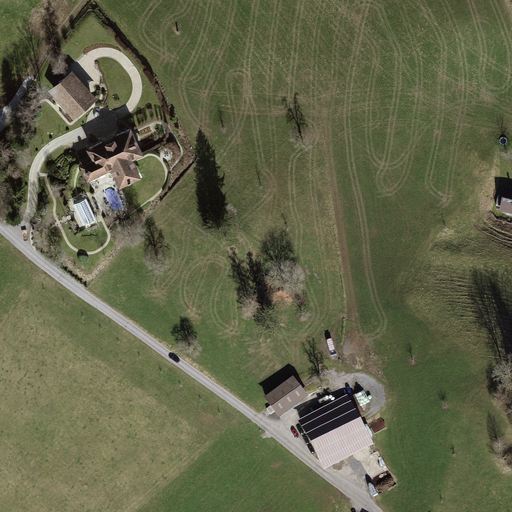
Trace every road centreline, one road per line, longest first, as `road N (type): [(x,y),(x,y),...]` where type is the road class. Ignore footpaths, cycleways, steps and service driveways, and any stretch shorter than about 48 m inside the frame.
road 1 (unclassified): [(372,511),(0,226)]
road 2 (track): [(19,243),(37,166),(102,124)]
